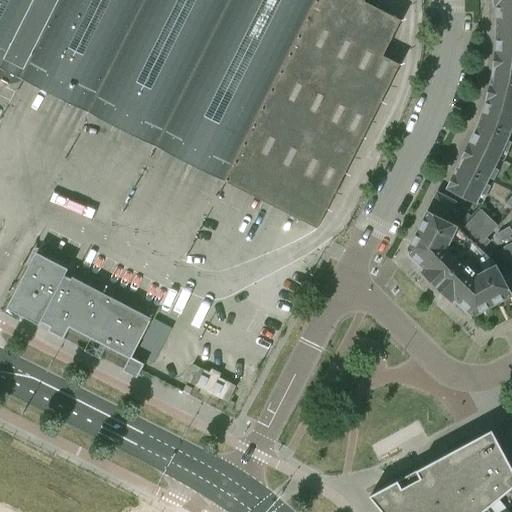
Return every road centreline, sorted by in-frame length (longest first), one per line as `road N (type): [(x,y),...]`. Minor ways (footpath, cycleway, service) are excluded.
road 1 (residential): [(343,279),(440,93),(449,0)]
road 2 (secondary): [(237,476),(0,356)]
road 3 (secondary): [(0,385),(206,492)]
road 4 (residential): [(237,476),(343,279)]
road 5 (residential): [(343,279),(454,378),(511,366)]
